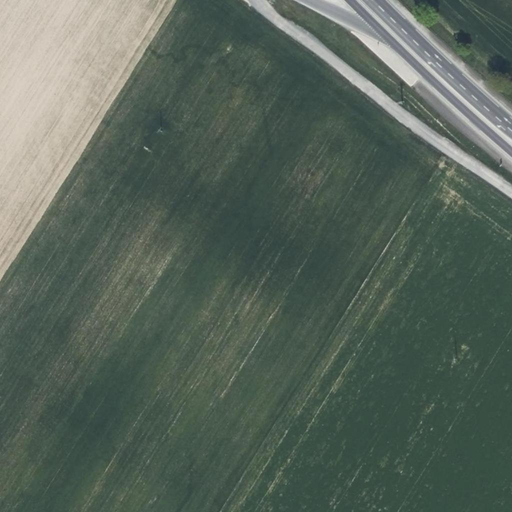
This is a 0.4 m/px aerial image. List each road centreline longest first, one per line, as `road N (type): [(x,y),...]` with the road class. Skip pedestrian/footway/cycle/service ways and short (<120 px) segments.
road 1 (track): [(259,0),(511,196)]
road 2 (primary): [(511,125),(365,0)]
road 3 (primary): [(511,124),(378,0)]
road 4 (primary): [(385,38),(511,153)]
